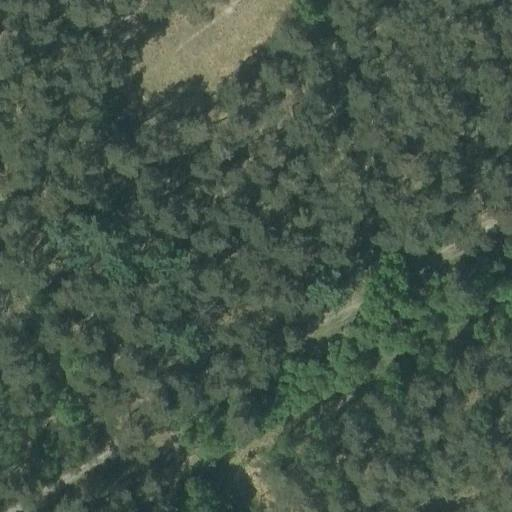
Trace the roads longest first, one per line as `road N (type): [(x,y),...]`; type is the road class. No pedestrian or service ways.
road 1 (track): [(6,511),(511,203)]
road 2 (track): [(238,511),(158,419),(0,158)]
